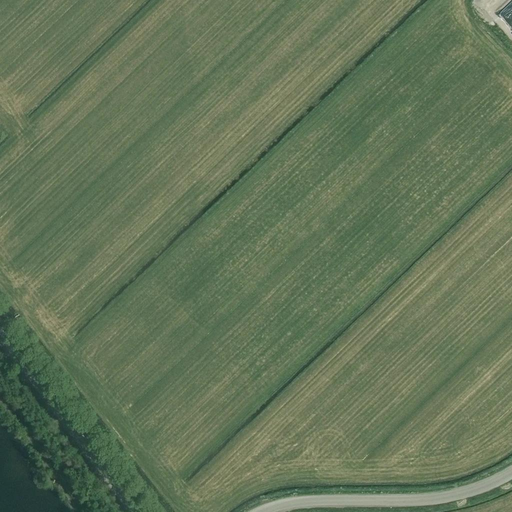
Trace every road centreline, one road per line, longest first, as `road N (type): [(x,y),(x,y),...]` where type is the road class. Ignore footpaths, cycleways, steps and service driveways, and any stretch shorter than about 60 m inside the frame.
road 1 (tertiary): [(262,511),(297,503),(431,500),(511,473)]
road 2 (tertiary): [(137,511),(0,335)]
